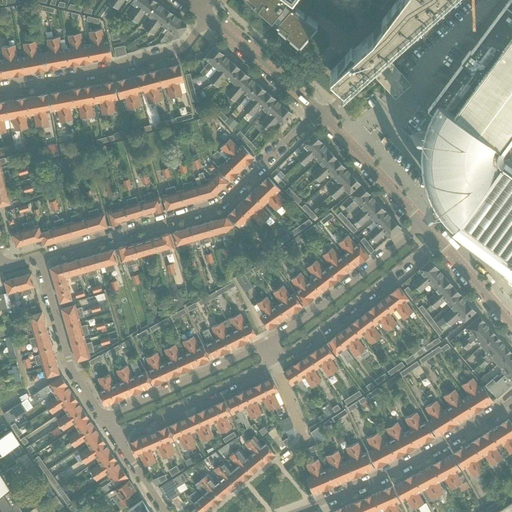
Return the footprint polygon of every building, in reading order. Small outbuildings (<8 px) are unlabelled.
[(116,0),(113,5),(113,6),(118,9),(124,0),(126,0),(128,2),(129,0),(116,0)] [(134,6),(127,15),(132,19),(145,0),(133,0),(131,4),(134,6)] [(153,0),(145,0),(132,19),(137,23),(144,14),(147,16),(157,2),(153,0)] [(247,0),(299,44),(308,34),(343,59),(330,71),(343,83),(358,70),(393,97),(395,95),(403,88),(408,84),(401,76),(392,66),(465,0),(247,0)] [(478,41),(476,44),(446,84),(439,79),(419,106),(439,121),(437,123),(432,130),(439,177),(440,182),(427,184),(428,192),(441,190),(442,196),(450,202),(456,206),(453,210),(454,214),(457,216),(453,222),(488,249),(501,259),(500,261),(502,263),(509,269),(508,271),(508,274),(511,276),(511,0),(508,0),(488,28),(478,41)] [(150,18),(143,27),(149,31),(165,9),(157,2),(147,16),(150,18)] [(105,5),(97,15),(105,17),(108,13),(111,9),(105,5)] [(165,9),(149,31),(154,35),(161,25),(165,28),(174,15),(165,9)] [(108,13),(105,17),(113,23),(116,19),(108,13)] [(168,31),(161,41),(163,43),(179,38),(186,28),(185,23),(174,15),(165,28),(168,31)] [(102,29),(95,30),(101,60),(112,58),(112,57),(110,48),(108,40),(104,41),(102,29)] [(91,43),(87,44),(90,62),(101,60),(95,30),(88,31),(91,43)] [(80,33),(74,34),(80,64),(90,62),(87,44),(83,45),(80,33)] [(66,48),(69,66),(80,64),(74,34),(67,35),(69,47),(66,48)] [(59,37),(53,38),(58,67),(69,66),(66,48),(64,40),(60,40),(59,37)] [(48,51),(44,52),(46,60),(48,69),(58,67),(53,38),(46,39),(48,51)] [(36,41),(29,42),(35,72),(46,70),(44,60),(42,52),(38,53),(36,41)] [(25,55),(21,56),(24,74),(35,72),(29,42),(22,43),(25,55)] [(15,45),(8,46),(14,76),(24,74),(21,56),(17,57),(15,45)] [(3,59),(0,59),(0,61),(3,78),(14,76),(8,46),(1,47),(3,59)] [(124,46),(114,48),(115,56),(116,57),(117,56),(126,54),(124,46)] [(205,76),(213,66),(223,54),(214,46),(204,58),(209,62),(200,72),(205,76)] [(213,66),(205,75),(209,78),(208,79),(213,83),(232,62),(223,54),(213,66)] [(232,62),(213,83),(218,87),(226,77),(230,80),(240,69),(232,62)] [(179,65),(168,68),(176,97),(182,95),(179,83),(184,82),(179,65)] [(168,68),(158,70),(163,87),(166,86),(169,98),(176,97),(168,68)] [(234,84),(226,94),(230,98),(239,88),(249,76),(240,69),(230,80),(234,84)] [(158,70),(147,73),(155,102),(161,100),(158,89),(163,87),(158,70)] [(147,73),(137,76),(142,93),(145,92),(148,104),(155,102),(147,73)] [(137,76),(127,78),(134,108),(141,106),(138,94),(142,93),(137,76)] [(239,88),(230,98),(235,102),(243,91),(248,95),(258,84),(249,76),(239,88)] [(127,78),(116,81),(119,91),(121,99),(124,98),(128,109),(129,114),(136,112),(134,108),(127,78)] [(114,82),(103,84),(108,113),(115,112),(113,100),(117,99),(116,92),(114,82)] [(103,84),(92,86),(96,103),(100,103),(102,113),(102,114),(108,113),(103,84)] [(243,109),(248,113),(266,91),(258,84),(247,96),(251,99),(243,109)] [(92,86),(82,88),(87,117),(94,116),(92,104),(96,103),(92,86)] [(82,88),(71,90),(74,107),(79,106),(81,118),(87,117),(82,88)] [(71,108),(74,107),(71,90),(61,92),(66,121),(73,120),(71,108)] [(248,112),(248,113),(252,116),(260,107),(261,106),(265,110),(275,98),(266,91),(248,112)] [(59,122),(66,121),(61,92),(50,94),(53,111),(57,110),(59,122)] [(48,94),(37,96),(42,125),(49,124),(47,112),(51,112),(48,94)] [(37,96),(26,98),(30,116),(30,115),(33,115),(35,126),(42,125),(37,96)] [(26,98),(16,100),(21,129),(28,128),(28,127),(26,116),(30,116),(30,115),(26,98)] [(268,112),(259,122),(262,124),(265,127),(283,106),(275,98),(265,110),(268,112)] [(16,100),(5,102),(8,119),(13,119),(15,130),(21,129),(16,100)] [(5,102),(0,102),(0,132),(7,132),(6,130),(5,120),(8,119),(5,102)] [(283,106),(265,127),(269,131),(278,121),(282,125),(292,113),(283,106)] [(231,115),(224,122),(231,130),(238,123),(231,115)] [(89,127),(87,117),(81,118),(82,128),(89,127)] [(168,120),(154,124),(156,128),(170,124),(168,120)] [(197,120),(190,122),(194,134),(197,132),(201,131),(199,124),(197,120)] [(124,131),(113,133),(115,139),(126,137),(126,136),(124,131)] [(240,131),(236,134),(241,139),(244,136),(240,131)] [(224,132),(220,137),(225,143),(230,138),(224,132)] [(297,157),(300,161),(321,142),(313,133),(302,144),(306,148),(297,157)] [(244,136),(241,139),(248,146),(251,143),(244,136)] [(225,143),(245,165),(253,157),(241,144),(238,147),(230,138),(225,143)] [(59,145),(60,150),(67,148),(68,153),(72,151),(70,142),(59,145)] [(314,157),(317,161),(329,150),(321,142),(300,161),(305,166),(314,157)] [(228,157),(225,159),(238,172),(245,165),(225,143),(219,148),(228,157)] [(251,143),(248,146),(252,151),(256,148),(251,143)] [(46,147),(47,153),(58,150),(56,144),(46,147)] [(14,145),(3,147),(4,154),(4,155),(15,152),(14,145)] [(312,173),(316,178),(337,158),(329,150),(317,161),(321,165),(312,173)] [(238,172),(225,159),(217,151),(212,155),(221,164),(217,167),(230,180),(238,172)] [(329,174),(333,177),(344,167),(337,158),(316,178),(320,182),(329,174)] [(211,164),(206,169),(206,170),(212,177),(222,187),(228,182),(221,174),(211,164)] [(327,190),(331,194),(352,175),(344,167),(333,177),(336,181),(327,190)] [(0,168),(0,177),(9,175),(8,170),(3,172),(2,168),(0,168)] [(202,186),(198,187),(202,199),(214,196),(205,180),(203,173),(198,174),(202,186)] [(0,177),(0,186),(7,185),(12,184),(9,175),(0,177)] [(273,178),(278,183),(281,179),(276,175),(273,178)] [(352,175),(331,194),(335,199),(345,190),(348,194),(352,190),(360,183),(352,175)] [(209,179),(205,180),(214,196),(222,187),(212,177),(210,180),(209,179)] [(268,177),(260,184),(280,206),(285,201),(277,192),(280,189),(268,177)] [(192,182),(187,183),(193,202),(202,199),(198,187),(194,188),(192,182)] [(184,191),(180,192),(184,204),(193,202),(187,183),(182,184),(184,191)] [(260,184),(252,192),(264,205),(267,202),(275,211),(280,206),(260,184)] [(0,186),(0,196),(14,192),(13,188),(8,189),(7,185),(0,186)] [(348,213),(358,204),(369,194),(361,185),(350,195),(354,200),(344,209),(348,213)] [(174,187),(170,188),(175,207),(184,204),(180,192),(176,193),(174,187)] [(289,187),(285,191),(293,199),(296,195),(289,187)] [(175,207),(170,188),(161,190),(166,209),(175,207)] [(14,192),(0,196),(0,206),(12,203),(11,198),(16,197),(14,192)] [(153,192),(149,194),(154,213),(163,210),(159,196),(155,197),(153,192)] [(252,192),(244,199),(265,221),(270,216),(261,208),(264,205),(252,192)] [(143,193),(139,194),(145,215),(154,212),(154,213),(149,194),(144,195),(143,193)] [(135,197),(131,199),(137,217),(145,215),(139,194),(135,196),(135,197)] [(352,217),(356,221),(377,202),(369,194),(358,204),(361,208),(352,217)] [(296,195),(293,199),(298,203),(301,200),(296,195)] [(122,199),(124,206),(128,220),(137,217),(131,199),(126,200),(126,198),(122,199)] [(244,199),(236,207),(249,220),(252,217),(260,225),(265,221),(244,199)] [(119,202),(114,204),(119,223),(120,222),(128,220),(124,206),(120,207),(119,202)] [(370,217),(373,221),(385,210),(377,202),(356,221),(360,226),(370,217)] [(119,223),(114,204),(109,205),(111,210),(106,211),(110,225),(119,223)] [(236,207),(229,215),(235,222),(241,227),(244,224),(253,233),(257,228),(249,220),(236,207)] [(97,209),(92,210),(98,229),(107,226),(104,217),(103,213),(99,215),(97,209)] [(88,210),(83,211),(89,232),(98,229),(92,210),(88,211),(88,210)] [(367,233),(372,238),(392,219),(385,210),(373,221),(377,224),(367,233)] [(80,214),(75,215),(80,234),(89,232),(83,211),(80,212),(80,214)] [(340,212),(337,215),(341,220),(345,217),(340,212)] [(71,216),(65,217),(71,237),(80,234),(75,215),(71,216)] [(62,219),(57,220),(62,239),(71,237),(65,217),(62,218),(62,219)] [(226,217),(217,220),(221,235),(226,234),(225,232),(229,231),(234,225),(226,217)] [(392,219),(372,238),(375,242),(385,233),(389,238),(400,227),(392,219)] [(33,221),(28,222),(28,223),(34,241),(42,239),(43,239),(41,232),(39,225),(37,220),(33,221)] [(55,227),(50,229),(53,242),(62,239),(57,220),(53,221),(55,227)] [(217,220),(208,222),(212,236),(216,235),(217,240),(218,240),(222,239),(221,235),(217,220)] [(307,220),(299,225),(302,229),(309,224),(307,220)] [(25,229),(21,230),(25,244),(34,241),(28,223),(28,222),(24,224),(25,229)] [(208,222),(199,225),(205,244),(209,242),(208,237),(212,236),(208,222)] [(199,225),(191,227),(195,241),(199,240),(200,245),(205,244),(199,225)] [(299,225),(293,230),(296,234),(302,229),(299,225)] [(349,228),(353,233),(357,230),(352,225),(349,228)] [(191,227),(182,230),(187,248),(192,247),(191,242),(195,241),(191,227)] [(17,229),(11,231),(16,246),(25,244),(21,230),(17,231),(17,229)] [(50,229),(41,232),(43,239),(42,239),(43,245),(53,242),(50,229)] [(187,248),(182,230),(173,232),(177,246),(181,245),(183,250),(187,248)] [(170,233),(161,236),(166,255),(171,254),(170,249),(174,247),(170,233)] [(301,234),(292,240),(295,243),(303,237),(301,234)] [(348,235),(343,239),(360,261),(368,255),(359,243),(356,245),(348,235)] [(161,236),(152,239),(156,252),(160,251),(162,256),(166,255),(161,236)] [(152,239),(144,241),(149,260),(153,259),(152,254),(156,252),(152,239)] [(343,239),(338,243),(346,253),(343,255),(352,267),(360,261),(343,239)] [(144,241),(135,244),(139,257),(143,256),(144,261),(149,260),(144,241)] [(368,242),(364,245),(370,253),(374,250),(368,242)] [(126,246),(132,265),(137,263),(135,259),(139,257),(135,244),(127,246),(126,246)] [(132,265),(126,246),(117,248),(121,262),(125,261),(127,266),(132,265)] [(332,247),(327,251),(344,274),(352,267),(343,255),(340,258),(332,247)] [(114,249),(105,252),(110,271),(115,269),(113,264),(118,263),(117,259),(114,249)] [(327,251),(322,255),(330,265),(327,268),(336,280),(344,274),(327,251)] [(105,252),(96,254),(100,267),(104,266),(106,272),(110,271),(105,252)] [(96,254),(88,257),(93,276),(98,275),(96,269),(100,267),(96,254)] [(88,257),(79,259),(83,272),(87,271),(88,277),(93,276),(88,257)] [(79,259),(70,262),(76,281),(80,279),(78,274),(83,272),(79,259)] [(316,260),(311,264),(328,286),(336,280),(327,268),(324,270),(316,260)] [(413,283),(416,287),(438,268),(430,260),(419,270),(423,274),(413,283)] [(70,262),(62,264),(66,278),(70,276),(71,282),(76,281),(70,262)] [(260,263),(252,269),(255,273),(263,267),(260,263)] [(62,264),(50,268),(55,284),(67,280),(66,278),(62,264)] [(311,264),(306,267),(314,278),(311,280),(320,292),(328,286),(311,264)] [(438,269),(416,287),(419,290),(420,292),(430,283),(434,287),(445,277),(438,269)] [(301,272),(295,276),(313,298),(320,292),(311,280),(308,282),(301,272)] [(30,274),(21,276),(27,295),(31,293),(30,288),(34,287),(30,274)] [(236,280),(244,293),(253,288),(244,275),(236,280)] [(21,276),(13,278),(17,292),(21,291),(22,296),(27,295),(21,276)] [(295,276),(290,280),(298,290),(295,293),(298,297),(304,304),(313,298),(295,276)] [(437,291),(427,299),(431,304),(452,286),(445,277),(434,287),(437,291)] [(17,292),(13,278),(4,281),(10,302),(15,300),(13,293),(17,292)] [(67,280),(55,284),(60,302),(69,299),(72,299),(67,280)] [(228,284),(221,288),(223,292),(231,288),(228,284)] [(283,285),(278,288),(278,289),(293,312),(302,306),(296,298),(293,294),(290,296),(283,285)] [(452,286),(431,304),(435,309),(445,300),(448,304),(460,294),(452,286)] [(399,287),(391,293),(408,315),(413,311),(405,301),(408,299),(399,287)] [(221,288),(212,293),(214,297),(223,292),(221,288)] [(278,288),(272,292),(279,302),(276,304),(277,305),(285,318),(293,312),(278,289),(278,288)] [(212,293),(203,298),(206,302),(214,297),(212,293)] [(391,293),(383,299),(392,311),(395,309),(403,319),(408,315),(391,293)] [(452,308),(442,317),(446,321),(467,303),(460,294),(448,304),(452,308)] [(266,296),(261,300),(277,323),(285,318),(277,305),(276,304),(273,306),(266,296)] [(383,299),(375,305),(392,327),(397,324),(389,314),(392,311),(383,299)] [(261,300),(256,303),(263,314),(260,316),(263,321),(268,329),(277,323),(261,300)] [(467,303),(446,321),(450,326),(460,317),(464,321),(475,311),(467,303)] [(71,305),(61,308),(64,317),(83,312),(81,307),(76,308),(75,304),(71,305)] [(375,305),(367,312),(376,324),(379,321),(387,331),(392,327),(375,305)] [(184,308),(176,313),(178,317),(187,313),(184,308)] [(425,309),(421,312),(428,321),(432,318),(425,309)] [(29,320),(24,321),(25,326),(26,326),(44,321),(42,312),(32,315),(27,316),(29,320)] [(83,312),(64,317),(66,326),(80,322),(79,317),(84,316),(83,312)] [(367,312),(359,318),(376,340),(381,336),(374,326),(376,324),(367,312)] [(240,313),(235,316),(247,341),(256,336),(252,327),(249,322),(246,324),(240,313)] [(235,316),(229,318),(235,329),(231,331),(231,332),(238,345),(247,341),(235,316)] [(460,342),(463,346),(487,325),(479,316),(471,323),(466,328),(471,333),(469,335),(470,337),(466,340),(465,338),(460,342)] [(168,317),(158,323),(161,327),(170,322),(168,317)] [(359,318),(351,324),(361,336),(364,333),(372,343),(376,340),(359,318)] [(432,318),(428,321),(435,330),(439,327),(432,318)] [(222,322),(217,325),(229,349),(238,345),(231,332),(231,331),(226,320),(222,322)] [(26,326),(25,326),(26,331),(31,329),(33,333),(34,333),(47,329),(44,321),(26,326)] [(80,322),(66,326),(69,334),(88,329),(86,324),(81,325),(80,322)] [(158,323),(149,327),(151,332),(161,327),(158,323)] [(351,324),(343,330),(360,352),(365,348),(358,338),(361,336),(351,324)] [(217,325),(211,327),(217,338),(214,340),(220,354),(229,349),(217,325)] [(477,341),(482,346),(495,334),(487,325),(463,346),(466,350),(471,345),(470,343),(473,340),(475,342),(477,341)] [(34,337),(29,338),(30,343),(31,343),(49,338),(47,329),(34,333),(33,333),(34,337)] [(88,329),(69,334),(71,343),(85,339),(84,335),(89,333),(88,329)] [(208,329),(203,332),(208,343),(204,345),(211,358),(220,354),(214,340),(208,329)] [(343,330),(335,336),(345,348),(348,346),(356,356),(360,352),(343,330)] [(476,361),(479,365),(503,344),(495,334),(482,346),(486,351),(484,353),(486,355),(482,358),(481,356),(476,361)] [(194,336),(188,339),(199,364),(209,359),(204,350),(202,346),(199,347),(194,336)] [(345,348),(335,336),(327,343),(337,354),(340,352),(348,362),(353,358),(345,348)] [(31,343),(30,343),(31,348),(36,347),(37,351),(38,350),(52,347),(49,338),(31,343)] [(429,343),(432,347),(439,342),(436,338),(429,343)] [(85,339),(71,343),(74,352),(92,346),(91,341),(86,343),(85,339)] [(188,339),(182,341),(187,353),(184,354),(184,355),(190,368),(199,364),(188,339)] [(460,342),(454,347),(457,352),(463,346),(460,342)] [(440,348),(441,350),(443,352),(450,347),(447,343),(442,347),(440,348)] [(175,344),(170,347),(181,372),(190,368),(184,355),(184,354),(180,356),(175,344)] [(326,344),(317,349),(332,373),(338,369),(331,359),(334,356),(331,352),(326,344)] [(493,359),(498,364),(511,353),(503,344),(479,365),(482,368),(487,364),(486,362),(489,358),(491,361),(493,359)] [(92,346),(74,352),(76,361),(78,360),(90,357),(88,352),(94,351),(92,346)] [(439,346),(431,351),(434,355),(440,351),(441,350),(440,348),(439,346)] [(39,354),(34,356),(35,361),(36,361),(54,355),(52,347),(38,350),(37,351),(39,354)] [(170,347),(164,349),(169,361),(166,362),(166,363),(172,376),(181,372),(170,347)] [(317,349),(309,355),(317,368),(321,365),(328,376),(332,373),(317,349)] [(431,351),(424,356),(427,360),(434,355),(431,351)] [(157,353),(151,355),(152,356),(163,380),(172,376),(166,363),(166,362),(162,364),(157,353)] [(497,374),(492,378),(495,381),(503,374),(504,374),(511,366),(511,353),(498,364),(502,369),(501,371),(502,373),(499,376),(497,374)] [(413,354),(407,359),(409,363),(416,358),(413,354)] [(36,361),(35,361),(36,365),(41,364),(43,368),(57,364),(54,355),(36,361)] [(151,355),(146,358),(151,369),(147,371),(149,375),(153,384),(163,380),(152,356),(151,355)] [(309,355),(300,361),(316,384),(321,380),(314,370),(317,368),(309,355)] [(300,361),(292,366),(301,379),(304,377),(311,387),(316,384),(300,361)] [(137,362),(131,364),(136,376),(142,389),(151,385),(147,376),(145,372),(142,373),(137,362)] [(402,362),(395,366),(398,370),(404,366),(402,362)] [(44,372),(42,372),(44,377),(46,377),(59,373),(57,364),(43,368),(44,372)] [(128,365),(122,368),(132,393),(142,389),(136,376),(133,377),(128,365)] [(301,379),(292,366),(284,372),(292,385),(296,382),(303,393),(308,389),(301,379)] [(122,368),(116,370),(121,382),(117,383),(123,397),(132,393),(122,368)] [(107,374),(103,376),(114,401),(123,397),(117,383),(114,385),(109,373),(107,374)] [(385,373),(378,378),(381,382),(387,377),(385,373)] [(488,382),(485,385),(497,397),(508,387),(511,383),(511,380),(509,377),(508,378),(504,374),(503,374),(495,381),(492,378),(488,382)] [(31,396),(30,396),(34,401),(51,390),(53,393),(54,393),(66,385),(61,376),(31,396)] [(103,376),(98,378),(103,390),(99,391),(105,405),(114,401),(103,376)] [(473,377),(468,381),(484,406),(488,404),(492,401),(483,386),(480,388),(473,377)] [(271,378),(262,382),(274,407),(280,404),(274,393),(278,391),(271,378)] [(389,380),(382,384),(386,391),(393,387),(391,384),(389,380)] [(468,395),(465,397),(475,412),(484,406),(468,381),(461,385),(468,395)] [(262,382),(253,387),(260,400),(263,399),(268,410),(271,409),(274,407),(262,382)] [(55,396),(45,403),(49,408),(72,393),(66,385),(54,393),(53,393),(55,396)] [(253,387),(244,391),(256,416),(262,413),(256,402),(260,400),(253,387)] [(455,389),(449,392),(465,418),(475,412),(465,397),(461,400),(455,389)] [(244,391),(235,395),(242,409),(245,408),(250,419),(256,416),(244,391)] [(357,392),(349,397),(351,401),(359,396),(357,392)] [(450,407),(447,409),(456,424),(465,418),(449,392),(443,396),(450,407)] [(72,393),(49,408),(52,414),(62,407),(64,410),(77,401),(72,393)] [(235,395),(226,400),(233,414),(236,412),(242,423),(243,422),(246,428),(250,426),(247,420),(242,409),(235,395)] [(437,400),(431,404),(447,429),(456,424),(447,409),(443,411),(437,400)] [(66,413),(56,420),(59,424),(60,425),(60,424),(83,410),(77,401),(64,410),(66,413)] [(224,401),(215,405),(226,430),(231,428),(226,416),(230,415),(224,401)] [(20,402),(3,413),(9,422),(21,414),(26,411),(20,402)] [(355,402),(347,407),(349,412),(357,407),(355,402)] [(447,429),(431,404),(425,407),(432,418),(428,420),(432,427),(437,435),(447,429)] [(215,405),(205,409),(212,423),(215,422),(216,424),(220,433),(226,430),(215,405)] [(329,405),(323,409),(328,416),(334,412),(329,405)] [(205,409),(196,413),(201,424),(207,439),(213,436),(208,425),(209,424),(212,423),(205,409)] [(345,409),(338,413),(340,418),(347,413),(345,409)] [(60,424),(60,425),(63,430),(72,424),(73,424),(74,424),(75,427),(79,424),(88,418),(83,410),(60,424)] [(417,412),(411,415),(425,442),(434,437),(427,421),(423,423),(417,412)] [(196,413),(187,417),(190,424),(193,432),(197,430),(202,441),(207,439),(201,424),(196,413)] [(338,413),(331,418),(334,422),(340,418),(338,413)] [(411,415),(404,419),(410,430),(407,431),(415,447),(425,442),(411,415)] [(187,417),(178,422),(179,424),(189,447),(195,444),(190,433),(193,432),(190,424),(187,417)] [(77,430),(67,437),(71,442),(94,426),(88,418),(79,424),(75,427),(77,430)] [(500,424),(499,425),(511,445),(511,424),(509,419),(500,424)] [(178,422),(169,426),(172,434),(175,440),(178,438),(183,449),(189,447),(179,424),(178,422)] [(397,422),(392,425),(406,452),(415,447),(407,431),(403,433),(397,422)] [(392,440),(388,441),(396,457),(406,452),(392,425),(386,428),(392,440)] [(511,445),(499,425),(490,431),(499,445),(503,443),(510,454),(511,452),(511,445)] [(94,426),(71,442),(74,447),(84,440),(86,443),(99,435),(94,426)] [(264,426),(259,430),(262,435),(268,431),(264,426)] [(163,428),(157,431),(168,456),(174,453),(169,442),(173,441),(170,435),(167,427),(163,428)] [(293,427),(285,431),(288,437),(290,442),(296,437),(295,433),(293,427)] [(320,427),(310,432),(316,444),(326,440),(320,427)] [(275,428),(268,432),(281,449),(285,446),(282,441),(275,428)] [(0,454),(18,443),(19,443),(11,430),(0,437),(0,454)] [(157,431),(148,434),(154,449),(157,447),(162,458),(168,456),(157,431)] [(490,431),(481,436),(496,462),(497,461),(503,458),(496,447),(499,445),(490,431)] [(378,432),(373,435),(387,462),(396,457),(388,441),(384,443),(378,432)] [(148,434),(139,438),(150,463),(154,462),(155,461),(150,450),(154,449),(148,434)] [(88,447),(78,453),(82,458),(105,443),(102,438),(99,435),(86,443),(88,447)] [(387,462),(373,435),(366,438),(372,450),(369,451),(372,458),(377,467),(387,462)] [(24,436),(20,439),(24,445),(28,442),(24,436)] [(254,436),(249,439),(267,461),(275,454),(265,443),(262,445),(254,436)] [(481,436),(472,442),(481,457),(485,454),(491,465),(493,464),(496,462),(481,436)] [(288,437),(282,441),(285,446),(290,442),(288,437)] [(139,438),(130,442),(135,456),(139,455),(144,466),(150,463),(139,438)] [(234,439),(227,444),(230,448),(237,443),(234,439)] [(252,453),(249,455),(259,467),(267,461),(249,439),(244,444),(252,453)] [(358,442),(352,445),(363,473),(374,468),(367,452),(363,454),(358,442)] [(472,442),(462,448),(478,473),(484,469),(478,458),(481,457),(472,442)] [(105,443),(82,458),(85,464),(95,457),(97,460),(111,451),(105,443)] [(227,444),(218,449),(222,455),(230,448),(227,444)] [(314,445),(307,449),(309,453),(316,449),(314,445)] [(351,459),(347,461),(354,477),(363,473),(352,445),(346,447),(351,459)] [(238,448),(233,452),(251,474),(259,467),(249,455),(246,458),(238,448)] [(462,448),(453,454),(458,462),(462,468),(466,466),(473,476),(478,473),(462,448)] [(100,463),(89,470),(93,475),(116,460),(111,451),(97,460),(100,463)] [(338,451),(332,453),(344,481),(354,477),(347,461),(343,462),(338,451)] [(199,452),(194,456),(197,460),(202,456),(199,452)] [(236,466),(233,468),(244,480),(251,474),(233,452),(228,456),(236,466)] [(26,453),(21,457),(28,468),(33,464),(26,453)] [(331,468),(327,469),(334,485),(344,481),(332,453),(326,456),(331,468)] [(451,454),(442,460),(456,486),(462,482),(456,471),(460,470),(451,454)] [(21,457),(15,460),(22,471),(28,468),(21,457)] [(219,457),(214,461),(236,487),(244,480),(233,468),(231,470),(219,457)] [(318,459),(312,462),(324,489),(334,485),(327,469),(323,471),(318,459)] [(116,460),(93,475),(96,480),(106,473),(109,477),(122,468),(116,460)] [(221,478),(218,481),(228,493),(236,487),(214,461),(214,460),(211,463),(215,467),(213,469),(221,478)] [(442,460),(432,465),(440,480),(444,478),(450,489),(456,486),(442,460)] [(42,461),(38,464),(42,469),(46,467),(42,461)] [(312,462),(306,464),(311,476),(307,478),(313,494),(324,489),(312,462)] [(28,468),(22,471),(25,475),(35,468),(33,464),(28,468)] [(432,465),(423,470),(437,496),(443,492),(437,482),(440,480),(432,465)] [(173,467),(168,470),(172,476),(177,473),(176,473),(173,467)] [(35,468),(25,475),(28,479),(38,473),(35,468)] [(111,480),(101,487),(104,492),(119,482),(127,477),(122,468),(109,477),(111,480)] [(423,470),(413,475),(422,490),(425,488),(431,499),(437,496),(423,470)] [(49,471),(45,474),(50,480),(54,477),(49,471)] [(182,473),(178,475),(183,483),(187,480),(182,473)] [(165,474),(157,478),(160,483),(167,479),(165,474)] [(203,478),(202,478),(220,500),(228,493),(218,481),(215,483),(207,474),(206,475),(205,475),(203,478)] [(480,474),(475,477),(481,487),(486,484),(480,474)] [(0,494),(9,488),(8,488),(0,475),(0,494)] [(183,483),(178,475),(158,487),(164,495),(177,487),(183,483)] [(413,475),(404,480),(418,506),(420,511),(427,511),(430,511),(429,509),(425,502),(424,503),(418,492),(422,490),(413,475)] [(50,480),(54,486),(58,483),(54,477),(50,480)] [(195,485),(203,494),(212,506),(220,500),(202,478),(198,481),(198,482),(195,485)] [(120,484),(104,495),(108,500),(118,493),(121,498),(116,501),(121,508),(132,501),(128,494),(135,489),(135,488),(129,479),(120,484)] [(412,509),(418,506),(404,480),(394,485),(402,501),(406,499),(412,509)] [(55,495),(48,484),(42,488),(49,499),(55,495)] [(59,485),(55,488),(61,496),(65,493),(59,485)] [(3,495),(0,497),(0,511),(3,511),(16,504),(12,498),(23,491),(19,486),(9,493),(3,495)] [(392,486),(382,490),(391,511),(399,511),(396,504),(399,502),(397,495),(392,486)] [(181,493),(177,487),(164,495),(168,501),(181,493)] [(391,511),(382,490),(372,495),(379,511),(383,509),(384,511),(391,511)] [(197,507),(190,511),(205,511),(212,506),(203,494),(200,496),(197,492),(189,498),(193,502),(197,507)] [(65,493),(61,496),(67,505),(71,502),(65,493)] [(372,495),(362,499),(368,511),(376,511),(379,511),(372,495)] [(56,497),(50,501),(58,511),(64,507),(56,497)] [(150,511),(142,499),(129,508),(132,511),(150,511)] [(368,511),(362,499),(353,503),(356,511),(368,511)] [(511,511),(511,500),(494,511),(511,511)] [(496,501),(486,508),(488,511),(489,511),(499,506),(496,501)] [(356,511),(353,503),(343,507),(344,511),(356,511)]
